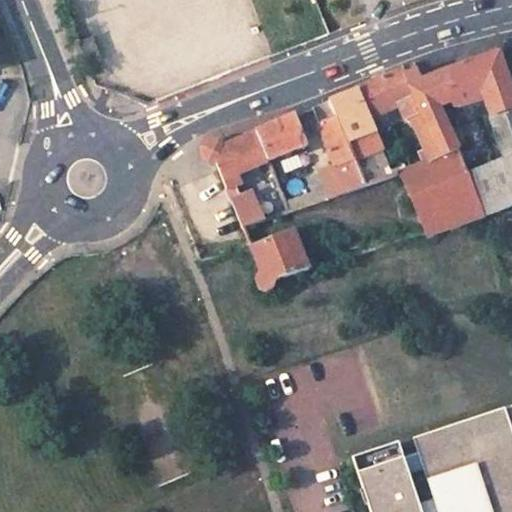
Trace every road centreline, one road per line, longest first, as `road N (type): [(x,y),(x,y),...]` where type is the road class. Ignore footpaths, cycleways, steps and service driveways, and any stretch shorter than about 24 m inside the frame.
road 1 (tertiary): [(511,5),(262,90)]
road 2 (tertiary): [(262,90),(107,135)]
road 3 (tertiary): [(20,0),(45,91),(47,152)]
road 4 (tertiary): [(133,173),(262,90)]
road 5 (tertiary): [(92,130),(23,0)]
